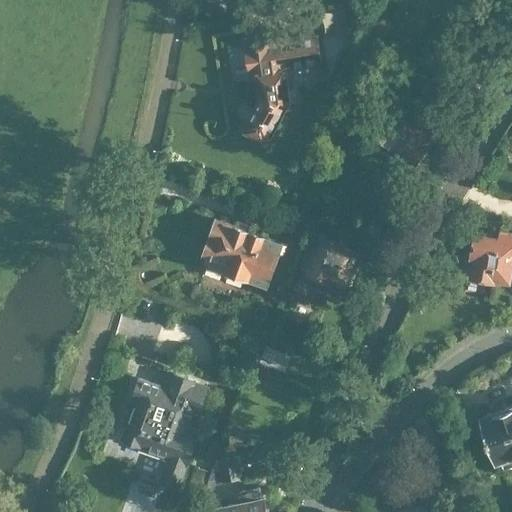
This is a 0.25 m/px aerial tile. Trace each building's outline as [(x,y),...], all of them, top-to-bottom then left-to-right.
[(365,27),(386,34),(394,12),(372,5),(365,27)] [(260,97),(245,126),(247,127),(246,130),(265,140),(266,138),(269,139),(287,105),(291,105),(285,67),(321,62),(317,35),(249,46),(251,56),(252,56),(254,56),(255,57),(256,58),(261,91),(261,92),(261,93),(261,94),(261,95),(260,97)] [(389,144),(390,143),(399,148),(395,154),(396,159),(407,165),(412,164),(416,159),(417,159),(429,140),(427,139),(432,131),(431,127),(414,116),(415,114),(395,102),(374,135),(389,144)] [(218,217),(205,253),(208,254),(206,262),(208,266),(223,272),(229,269),(227,274),(246,280),(247,276),(270,284),(285,241),(218,217)] [(494,276),(510,279),(511,266),(511,230),(501,229),(499,239),(477,235),(474,252),(467,255),(465,267),(469,272),(473,273),(473,274),(494,278),(494,276)] [(306,278),(341,294),(346,284),(355,265),(353,264),(359,250),(325,235),(325,236),(316,232),(300,266),(307,269),(306,272),(308,273),(306,278)] [(281,360),(294,364),(298,353),(285,349),(281,360)] [(178,487),(198,433),(185,427),(192,409),(199,411),(207,387),(193,382),(194,379),(176,373),(170,389),(141,378),(134,396),(135,397),(125,424),(129,426),(125,437),(127,438),(127,439),(142,444),(140,447),(142,448),(142,449),(147,451),(148,450),(170,458),(169,460),(171,461),(163,480),(177,485),(176,487),(178,487)] [(497,463),(502,461),(504,469),(511,466),(511,404),(482,414),(483,418),(480,425),(482,432),(488,434),(497,463)] [(238,454),(218,457),(222,481),(242,478),(238,454)] [(243,494),(237,496),(238,498),(217,502),(217,506),(205,508),(205,511),(267,511),(264,496),(263,497),(261,485),(242,488),(243,494)]
